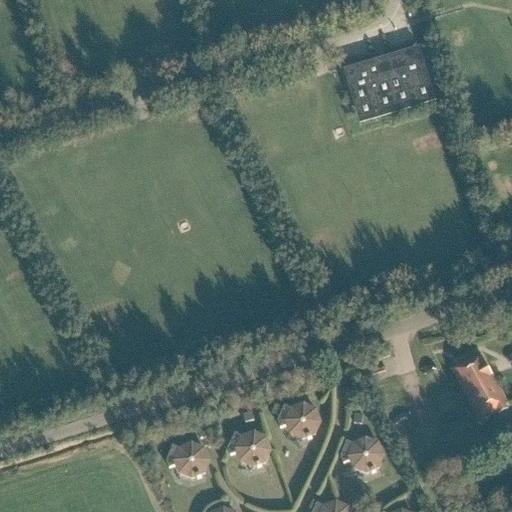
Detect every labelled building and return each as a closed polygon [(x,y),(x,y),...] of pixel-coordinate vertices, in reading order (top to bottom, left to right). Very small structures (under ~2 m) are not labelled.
[(365,70),(354,91),(363,122),(379,117),(378,114),(415,103),(415,106),(432,101),(422,70),(401,59),(365,70)] [(480,356),(452,372),(480,423),(508,408),(480,356)] [(283,410),(275,407),(272,415),(279,418),(283,410)] [(321,425),(316,413),(304,407),(293,412),(285,408),(278,423),(281,431),(288,428),(291,436),(303,442),(315,437),(321,425)] [(243,418),(246,425),(254,423),(252,415),(243,418)] [(355,426),(363,427),(363,418),(355,417),(355,426)] [(200,442),(207,439),(204,430),(196,434),(200,442)] [(271,454),(267,441),(255,435),(243,439),(236,436),(228,451),(231,458),(238,455),(241,464),(253,470),(265,465),(271,454)] [(384,458),(379,446),(366,441),(355,446),(347,443),(341,459),(344,466),(351,463),(355,471),(367,476),(379,471),(384,458)] [(210,463),(205,451),(192,446),(181,451),(173,448),(167,464),(170,471),(177,468),(180,476),(193,481),(205,476),(210,463)]
